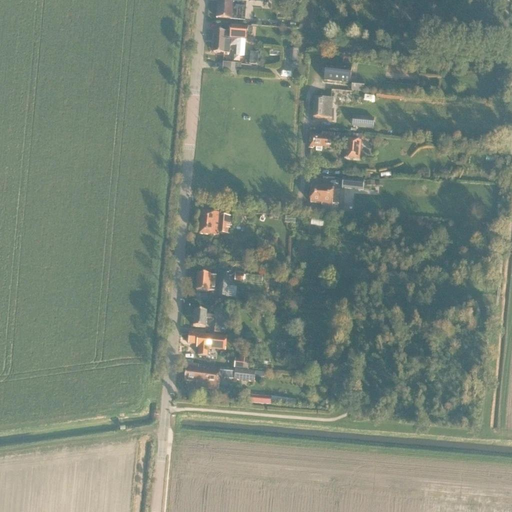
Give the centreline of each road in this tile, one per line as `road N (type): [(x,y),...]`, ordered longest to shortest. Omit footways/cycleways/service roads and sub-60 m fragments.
road 1 (tertiary): [(157,511),(185,198)]
road 2 (residential): [(185,198),(297,203),(307,98)]
road 3 (tertiary): [(185,198),(203,0)]
